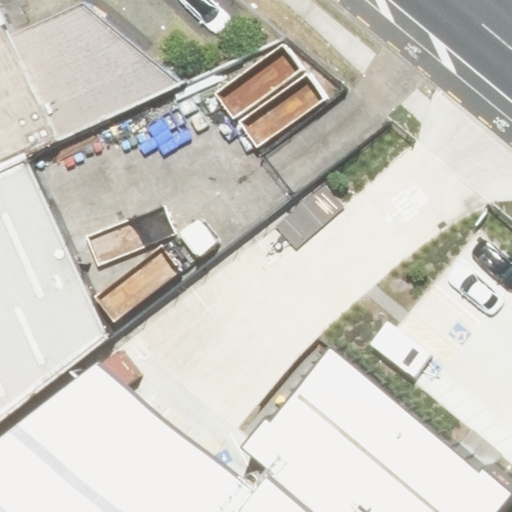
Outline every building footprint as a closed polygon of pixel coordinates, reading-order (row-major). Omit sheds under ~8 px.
[(334,89),(286,41),(253,74),(301,122),(334,89)] [(0,103),(0,104),(22,95),(0,43),(0,103)] [(284,135),(249,79),(218,98),(252,154),(284,135)] [(0,104),(0,103),(0,367),(87,304),(0,104)] [(0,511),(504,511),(511,504),(511,461),(380,354),(353,331),(245,440),(89,321),(0,386),(0,511)]
